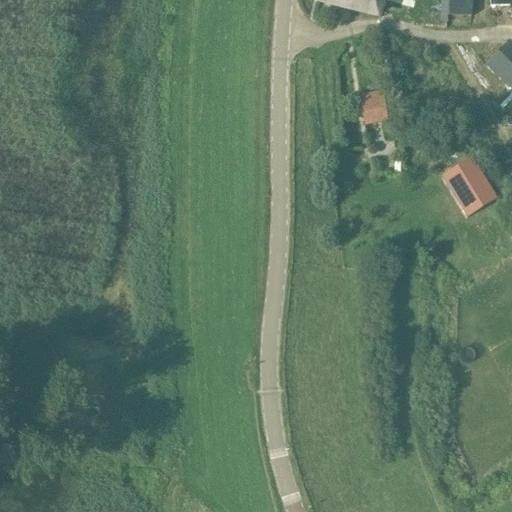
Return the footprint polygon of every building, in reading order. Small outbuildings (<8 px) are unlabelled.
[(320,0),(320,2),(353,10),(355,0),(320,0)] [(355,0),(353,10),(381,18),(385,0),(355,0)] [(472,17),(472,0),(448,0),(448,17),(472,17)] [(511,90),(511,45),(510,43),(488,66),(511,90)] [(362,128),(387,124),(382,93),(358,96),(362,128)] [(471,160),(441,179),(466,220),(497,202),(471,160)]
